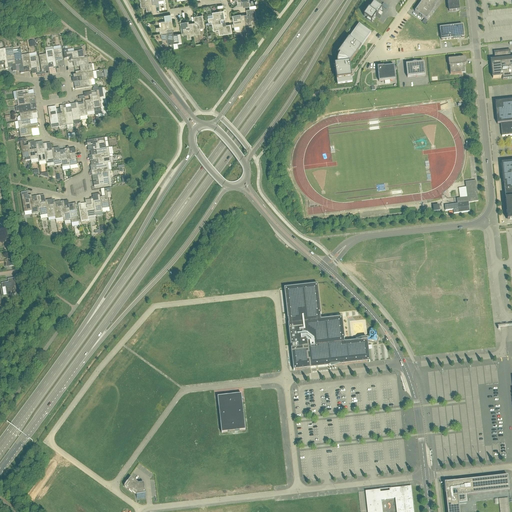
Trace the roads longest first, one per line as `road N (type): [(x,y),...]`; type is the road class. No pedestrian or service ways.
road 1 (unclassified): [(112,489),(46,442),(154,306),(276,294),(285,380)]
road 2 (primary): [(76,363),(340,0)]
road 3 (primary): [(326,0),(79,339)]
road 4 (primary): [(76,363),(160,276),(227,187)]
road 5 (unclassified): [(285,380),(182,392),(112,489)]
road 6 (primary): [(193,148),(79,339)]
road 7 (primary): [(244,161),(350,0)]
road 8 (tertiary): [(61,0),(146,75),(192,129)]
road 9 (unclassified): [(482,222),(491,203),(476,47)]
road 10 (unclassified): [(476,47),(376,57),(412,0)]
road 11 (unclassified): [(139,509),(298,491)]
road 12 (primary): [(304,0),(212,125)]
road 13 (tertiary): [(199,124),(117,0)]
road 14 (unclassified): [(482,222),(371,236),(342,248)]
road 15 (unclassified): [(504,354),(490,232),(482,222)]
road 16 (primary): [(79,339),(0,446)]
road 17 (primary): [(0,469),(76,363)]
road 18 (unclassified): [(298,491),(425,477)]
